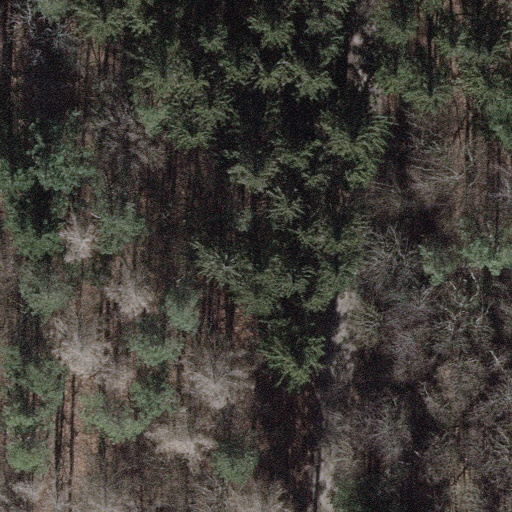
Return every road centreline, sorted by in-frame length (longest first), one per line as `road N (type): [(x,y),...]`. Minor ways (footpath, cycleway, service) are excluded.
road 1 (track): [(327,511),(323,423),(372,173)]
road 2 (track): [(390,0),(372,173)]
